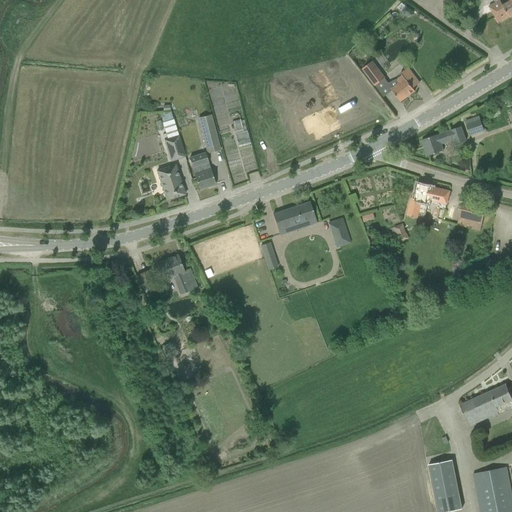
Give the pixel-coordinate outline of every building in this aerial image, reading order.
[(511,0),(509,0),(511,1),(503,6),(500,1),(489,7),(498,22),(508,16),(509,18),(511,17),(511,0)] [(362,69),(375,86),(385,79),(372,62),(362,69)] [(359,99),(352,85),(355,83),(356,85),(364,80),(354,67),(351,64),(343,68),(345,72),(337,76),(341,84),(334,88),(344,107),(359,99)] [(419,83),(413,75),(408,68),(401,74),(402,75),(397,79),(400,83),(391,89),(400,102),(415,91),(413,88),(419,83)] [(328,110),(304,122),(309,132),(314,130),(317,137),(337,128),(328,110)] [(211,116),(197,119),(206,154),(220,150),(211,116)] [(250,143),(244,116),(234,118),(240,145),(250,143)] [(422,140),(427,156),(443,151),(441,144),(454,140),(455,144),(466,141),(461,127),(422,140)] [(165,140),(172,161),(186,157),(179,136),(165,140)] [(212,175),(209,161),(206,154),(197,156),(190,159),(196,180),(199,190),(215,185),(212,175)] [(157,171),(166,201),(185,195),(175,165),(157,171)] [(447,205),(450,191),(417,184),(413,200),(411,200),(411,198),(410,198),(407,216),(410,216),(411,217),(412,218),(413,218),(414,217),(418,218),(421,203),(428,204),(429,200),(447,205)] [(354,192),(347,195),(351,203),(357,201),(354,192)] [(480,231),(484,216),(486,206),(463,201),(461,210),(457,225),(480,231)] [(309,202),(272,215),(276,224),(279,235),(290,232),(289,229),(305,224),(305,227),(316,223),(313,212),(309,202)] [(342,219),(329,223),(337,247),(349,243),(342,219)] [(409,239),(402,223),(393,227),(400,243),(409,239)] [(273,255),(269,243),(261,246),(265,258),(273,255)] [(160,263),(166,279),(173,276),(180,294),(181,293),(196,288),(189,269),(183,272),(177,256),(160,263)] [(138,275),(143,288),(154,284),(149,271),(138,275)] [(178,353),(173,341),(161,347),(165,358),(178,353)] [(459,405),(469,426),(505,410),(506,412),(511,409),(511,397),(506,384),(459,405)] [(447,462),(423,467),(432,511),(453,511),(457,511),(447,462)] [(473,474),(480,511),(511,511),(511,496),(506,467),(473,474)]
